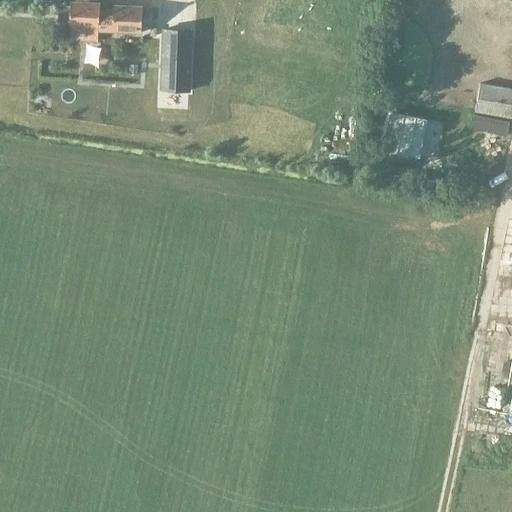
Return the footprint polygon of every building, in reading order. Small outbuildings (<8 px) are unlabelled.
[(98,4),(68,3),(67,27),(95,28),(95,31),(139,33),(139,7),(111,6),(111,9),(97,9),(98,4)] [(187,27),(163,26),(162,81),(187,82),(187,27)] [(511,90),(478,85),(473,113),(511,118),(511,90)] [(388,118),(411,119),(412,95),(388,94),(388,118)] [(479,420),(477,458),(502,459),(504,421),(479,420)]
